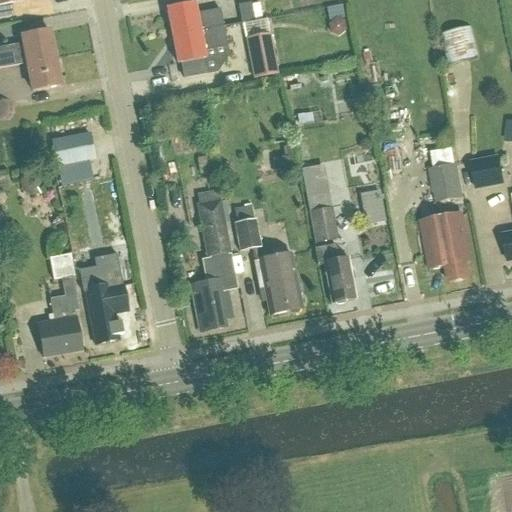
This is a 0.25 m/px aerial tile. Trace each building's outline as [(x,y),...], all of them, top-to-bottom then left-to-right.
[(28,0),(0,0),(0,20),(8,19),(5,7),(29,3),(28,0)] [(251,6),(250,4),(237,6),(240,25),(261,22),(259,5),(251,6)] [(172,38),(223,28),(220,11),(196,16),(194,6),(167,11),(172,38)] [(328,23),(343,21),(341,8),(326,10),(328,23)] [(227,45),(223,28),(172,38),(178,66),(181,65),(184,80),(207,76),(204,61),(205,61),(203,50),(227,45)] [(448,68),(478,62),(471,28),(441,35),(448,68)] [(0,71),(27,66),(55,61),(49,33),(22,38),(24,48),(0,52),(0,71)] [(252,82),(277,77),(269,36),(245,40),(252,82)] [(55,61),(27,66),(33,94),(60,89),(55,61)] [(57,168),(94,160),(89,135),(51,142),(57,168)] [(293,158),(272,161),(274,173),(294,171),(293,158)] [(477,190),(505,185),(500,159),(473,164),(477,190)] [(462,200),(457,166),(454,166),(432,170),(428,171),(435,205),(462,200)] [(329,193),(305,198),(308,213),(313,245),(337,241),(332,209),(329,193)] [(385,224),(379,193),(373,195),(379,225),(385,224)] [(196,207),(206,260),(230,256),(221,202),(196,207)] [(422,223),(426,244),(431,273),(447,270),(450,286),(469,282),(466,266),(470,265),(461,215),(440,219),(422,223)] [(239,254),(255,251),(262,250),(256,221),(234,226),(239,254)] [(508,264),(511,262),(511,235),(503,237),(508,264)] [(337,262),(334,247),(314,251),(317,267),(323,266),(330,306),(355,301),(348,260),(337,262)] [(48,257),(51,280),(73,277),(70,254),(48,257)] [(298,286),(292,258),(255,265),(260,292),(264,291),(269,317),(302,311),(300,298),(304,295),(302,287),(298,286)] [(230,259),(203,264),(207,286),(192,288),(199,326),(204,325),(206,332),(226,329),(225,321),(232,320),(227,293),(236,291),(230,259)] [(100,269),(78,273),(82,294),(85,294),(95,346),(94,346),(94,347),(119,342),(118,342),(118,338),(123,337),(121,324),(115,325),(113,316),(126,313),(126,314),(127,314),(119,271),(102,274),(100,269)] [(44,360),(45,360),(45,359),(82,353),(75,313),(79,312),(73,279),(62,281),(65,298),(50,301),(54,324),(38,326),(44,360)]
